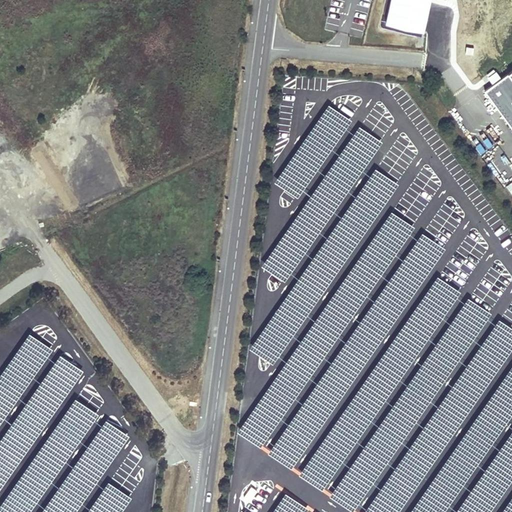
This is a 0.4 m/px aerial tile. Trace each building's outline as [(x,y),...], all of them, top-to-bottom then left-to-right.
[(511,71),(483,92),(497,112),(503,108),(507,113),(502,118),(511,132),(511,71)] [(352,121),(329,104),(274,181),(298,197),(352,121)] [(286,281),(382,141),(359,125),(262,264),(286,281)] [(273,363),(398,184),(374,167),(248,346),(273,363)] [(414,227),(391,211),(239,430),(262,446),(414,227)] [(445,248),(421,232),(269,451),(293,467),(445,248)] [(322,490),(460,291),(437,275),(299,474),(322,490)] [(354,511),(492,312),(469,296),(331,495),(354,511)] [(398,511),(511,349),(511,326),(500,318),(364,511),(398,511)] [(0,424),(53,348),(29,331),(0,373),(0,424)] [(0,488),(83,370),(59,353),(0,437),(0,488)] [(445,511),(511,416),(511,364),(408,511),(445,511)] [(75,398),(0,503),(0,511),(29,511),(98,414),(75,398)] [(75,511),(129,435),(106,419),(39,511),(75,511)] [(489,511),(511,479),(511,427),(452,511),(489,511)] [(109,481),(86,511),(121,511),(132,497),(109,481)] [(306,511),(310,507),(286,491),(271,511),(306,511)] [(511,511),(511,496),(500,511),(511,511)]
